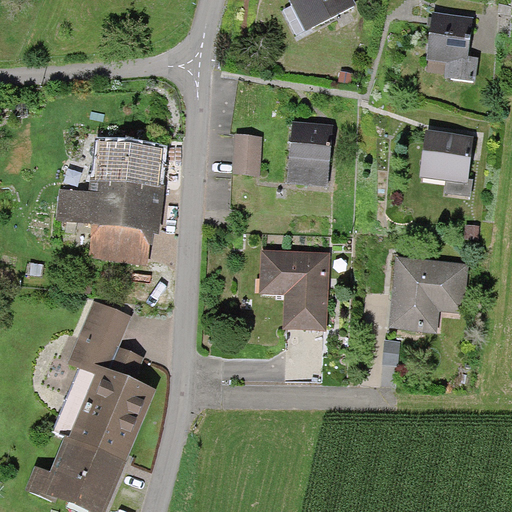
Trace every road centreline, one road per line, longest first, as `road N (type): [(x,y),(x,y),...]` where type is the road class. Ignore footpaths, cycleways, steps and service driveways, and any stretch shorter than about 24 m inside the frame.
road 1 (residential): [(155,511),(178,434),(199,69)]
road 2 (residential): [(199,69),(0,77)]
